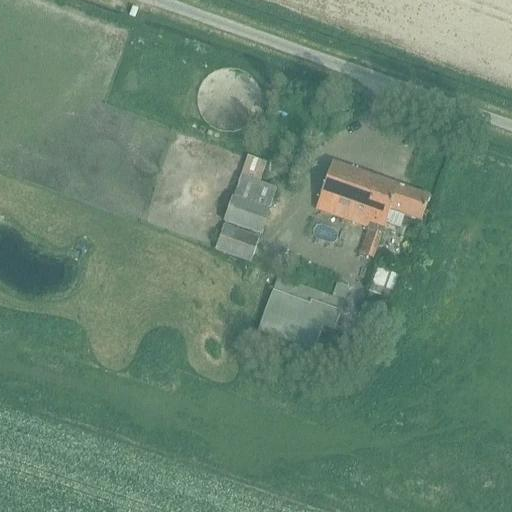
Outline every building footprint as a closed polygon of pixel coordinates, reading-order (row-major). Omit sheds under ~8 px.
[(245,155),(222,222),(258,234),(275,186),(258,181),(264,161),(245,155)] [(420,223),(428,198),(331,164),(316,206),(369,225),(360,252),(374,257),(386,224),(399,228),(403,217),(420,223)] [(257,236),(221,224),(213,249),(248,262),(257,236)] [(318,249),(313,260),(337,269),(342,258),(318,249)] [(399,275),(377,267),(368,291),(390,299),(399,275)] [(330,297),(277,277),(257,329),(289,341),(284,357),(306,365),(321,326),(333,330),(348,287),(335,282),(330,297)]
